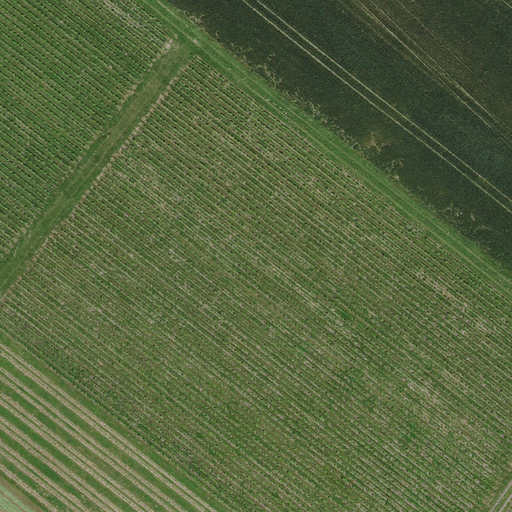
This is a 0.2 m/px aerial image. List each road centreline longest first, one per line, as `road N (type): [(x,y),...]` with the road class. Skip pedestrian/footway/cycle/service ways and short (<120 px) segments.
road 1 (track): [(511,287),(146,0)]
road 2 (track): [(0,283),(192,36)]
